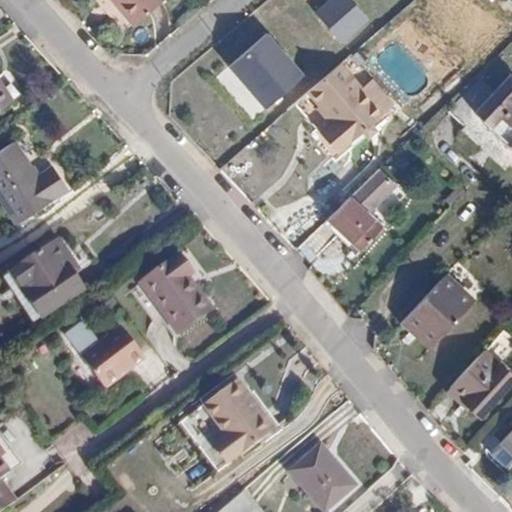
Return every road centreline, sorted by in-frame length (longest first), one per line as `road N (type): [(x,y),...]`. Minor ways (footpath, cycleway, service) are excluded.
road 1 (residential): [(488,511),(121,104)]
road 2 (residential): [(121,104),(239,0)]
road 3 (residential): [(121,104),(21,0)]
